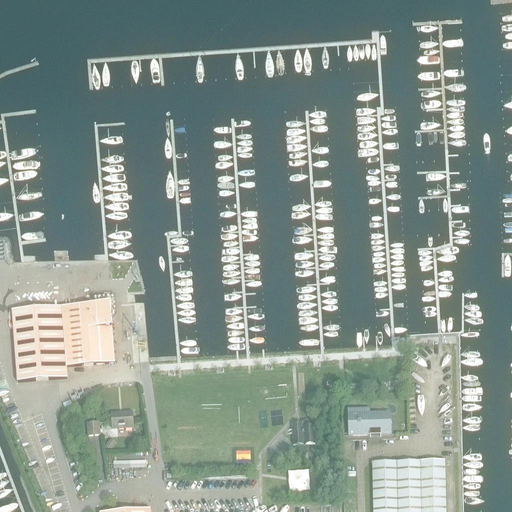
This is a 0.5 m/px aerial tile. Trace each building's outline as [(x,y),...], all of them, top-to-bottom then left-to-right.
[(66,368),(113,365),(109,305),(12,311),(17,383),(67,380),(66,368)] [(112,430),(133,428),(132,413),(111,415),(112,430)] [(389,415),(348,416),(349,437),(390,436),(389,415)] [(99,423),(87,424),(88,437),(100,436),(99,423)] [(293,446),(315,445),(314,426),(303,426),(303,424),(291,425),(293,446)] [(111,439),(106,445),(111,449),(116,443),(111,439)] [(238,447),(238,456),(252,456),(252,447),(238,447)] [(445,511),(444,462),(372,463),(373,511),(445,511)]
